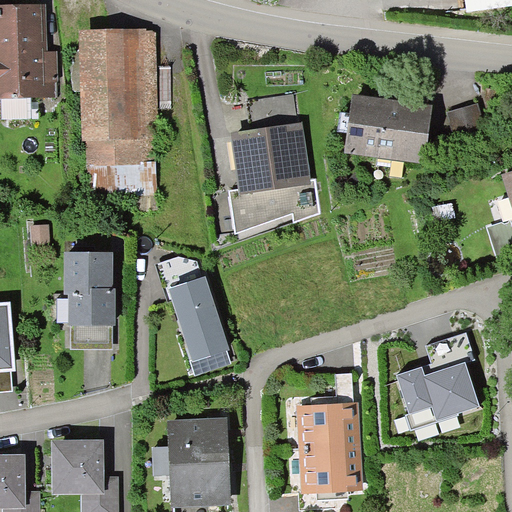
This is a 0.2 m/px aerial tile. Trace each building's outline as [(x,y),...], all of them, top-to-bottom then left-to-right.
[(0,0),(0,52),(36,51),(35,10),(2,11),(1,0),(0,0)] [(128,138),(125,36),(83,37),(86,139),(128,138)] [(36,55),(36,51),(0,52),(0,97),(54,96),(53,55),(36,55)] [(485,103),(496,104),(496,93),(486,92),(485,103)] [(290,97),(245,103),(250,135),(241,136),(245,167),(237,168),(241,191),(231,193),(237,234),(290,216),(291,225),(318,216),(313,181),(303,182),(290,97)] [(420,162),(421,150),(427,110),(352,100),(345,151),(376,156),(374,167),(388,169),(387,178),(400,180),(402,159),(420,162)] [(446,115),(454,141),(486,131),(478,105),(446,115)] [(511,173),(502,177),(511,206),(511,173)] [(50,224),(30,225),(31,247),(51,246),(50,224)] [(69,326),(109,326),(109,291),(106,291),(106,255),(65,255),(65,295),(70,295),(70,300),(55,300),(55,325),(70,325),(69,326)] [(233,346),(210,277),(170,290),(193,359),(233,346)] [(0,368),(8,368),(4,308),(0,308),(0,368)] [(394,378),(413,431),(481,407),(465,364),(476,360),(466,333),(425,347),(431,365),(394,378)] [(362,448),(359,406),(305,409),(307,451),(362,448)] [(167,427),(171,504),(226,501),(222,424),(167,427)] [(97,491),(97,511),(113,510),(113,481),(97,481),(97,446),(76,446),(72,448),(70,451),(54,451),(54,491),(97,491)] [(364,489),(362,448),(307,451),(310,493),(364,489)] [(18,495),(18,460),(0,460),(0,505),(19,506),(18,511),(34,511),(34,495),(18,495)]
